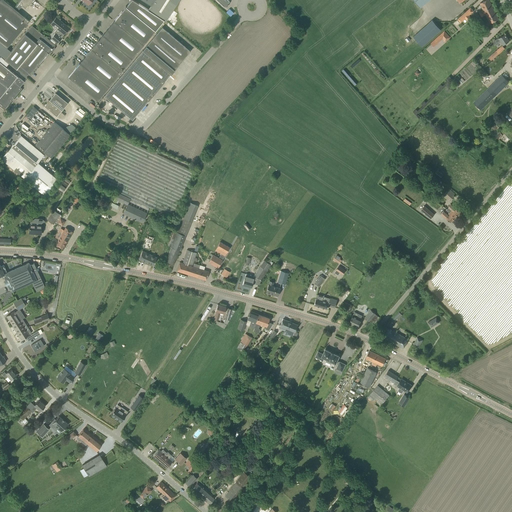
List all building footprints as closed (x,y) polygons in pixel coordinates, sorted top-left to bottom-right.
[(0,0),(0,41),(7,47),(29,21),(17,11),(18,10),(22,5),(25,7),(28,4),(28,5),(32,0),(20,0),(18,2),(14,8),(3,0),(0,0)] [(129,3),(126,7),(130,10),(155,30),(164,19),(148,9),(133,0),(129,0),(128,2),(129,3)] [(166,20),(178,0),(143,0),(151,5),(148,9),(164,19),(166,20)] [(494,21),(498,19),(489,0),(485,0),(484,1),(480,3),(483,10),(479,12),(481,16),(486,14),(490,23),(494,21)] [(114,21),(143,45),(155,31),(155,30),(130,10),(126,7),(114,21)] [(469,15),(473,11),(471,8),(457,19),(461,23),(465,18),(468,21),(472,18),(469,15)] [(54,40),(57,42),(58,43),(62,38),(61,38),(69,28),(56,17),(51,23),(59,30),(56,34),(55,33),(51,37),(54,40)] [(432,20),(413,36),(422,46),(441,29),(432,20)] [(103,35),(132,59),(143,45),(114,21),(103,35)] [(146,46),(174,70),(190,51),(162,27),(146,46)] [(35,28),(29,36),(48,53),(49,52),(51,50),(52,50),(54,48),(53,47),(55,44),(49,40),(42,34),(35,28)] [(479,31),(481,36),(485,35),(484,33),(488,31),(486,28),(479,31)] [(444,31),(430,43),(434,47),(443,39),(445,42),(450,37),(444,31)] [(48,53),(29,36),(25,33),(4,59),(16,69),(19,65),(29,73),(31,75),(34,71),(36,69),(35,68),(37,66),(38,67),(40,65),(39,64),(48,53)] [(501,42),(503,45),(505,43),(509,41),(505,34),(500,37),(494,41),(496,45),(501,42)] [(91,48),(121,72),(132,59),(103,35),(91,48)] [(505,48),(502,45),(489,57),(491,60),(505,48)] [(175,70),(174,70),(146,46),(104,96),(132,120),(171,74),(175,70)] [(80,63),(109,86),(121,72),(91,48),(80,63)] [(488,70),(493,75),(504,63),(499,59),(488,70)] [(0,105),(4,109),(11,100),(21,88),(20,87),(24,81),(0,61),(0,105)] [(98,100),(109,86),(80,63),(68,77),(98,100)] [(506,84),(509,82),(509,81),(506,79),(502,74),(487,89),(488,90),(481,96),(480,96),(473,103),(480,110),(484,106),(483,106),(493,96),(494,96),(506,84)] [(57,117),(68,103),(55,92),(49,100),(48,100),(49,100),(44,106),(48,110),(57,117)] [(32,106),(25,116),(30,119),(36,109),(32,106)] [(70,134),(55,122),(36,145),(51,158),(70,134)] [(14,143),(1,158),(5,161),(24,178),(38,162),(44,155),(21,135),(14,143)] [(73,136),(56,157),(59,160),(76,139),(73,136)] [(146,213),(147,212),(149,207),(172,217),(194,171),(118,136),(97,182),(118,192),(115,199),(115,198),(113,201),(117,203),(119,200),(127,205),(146,213)] [(38,162),(24,178),(44,195),(57,179),(54,176),(38,162)] [(72,183),(66,178),(70,172),(66,169),(54,187),(46,199),(50,201),(57,190),(64,194),(72,183)] [(434,170),(431,173),(439,179),(443,174),(437,170),(436,172),(434,170)] [(14,186),(23,195),(27,190),(19,182),(14,186)] [(449,189),(448,191),(447,190),(444,193),(445,194),(444,196),(449,200),(454,193),(449,189)] [(78,204),(81,199),(76,196),(72,201),(78,204)] [(174,231),(168,246),(171,247),(166,261),(174,264),(198,205),(190,202),(183,219),(181,219),(181,220),(180,219),(179,220),(174,231)] [(449,207),(446,209),(450,212),(455,217),(460,211),(456,208),(452,204),(451,203),(448,206),(449,207)] [(127,205),(125,209),(123,213),(142,222),(144,218),(146,213),(127,205)] [(424,205),(421,209),(428,216),(431,218),(434,214),(431,211),(424,205)] [(444,210),(441,213),(442,215),(447,219),(451,222),(455,217),(450,212),(446,209),(444,211),(444,210)] [(60,214),(54,210),(47,220),(54,224),(56,225),(62,216),(60,215),(60,214)] [(41,233),(41,228),(42,224),(37,223),(37,226),(30,225),(30,228),(29,233),(34,234),(34,233),(41,233)] [(65,227),(55,244),(62,248),(72,232),(65,227)] [(150,246),(154,238),(147,235),(146,238),(145,237),(141,247),(150,250),(151,247),(150,246)] [(229,247),(220,242),(215,250),(223,254),(224,251),(226,252),(229,247)] [(182,264),(179,263),(178,266),(177,271),(206,280),(207,275),(208,272),(203,271),(205,266),(194,263),(194,264),(193,266),(192,266),(197,253),(187,249),(182,264)] [(157,257),(142,251),(138,259),(153,266),(157,257)] [(222,260),(213,254),(208,262),(218,268),(222,260)] [(261,281),(271,265),(264,260),(254,275),(261,281)] [(6,281),(11,291),(16,289),(32,281),(34,288),(44,284),(34,263),(30,265),(29,263),(21,267),(7,273),(3,275),(5,278),(7,279),(6,281)] [(341,273),(343,275),(346,270),(339,266),(336,270),(341,273)] [(225,270),(221,274),(226,279),(230,275),(225,270)] [(277,282),(285,284),(289,273),(281,270),(277,282)] [(365,278),(367,280),(370,281),(374,275),(370,271),(365,278)] [(246,275),(244,280),(243,284),(251,287),(252,282),(253,282),(254,278),(253,278),(249,276),(250,275),(246,274),(246,275)] [(320,275),(314,283),(319,287),(325,279),(320,275)] [(266,291),(266,293),(272,295),(277,296),(279,291),(280,288),(272,286),(273,283),(273,282),(269,281),(269,282),(268,286),(266,291)] [(315,300),(314,305),(321,307),(323,300),(322,300),(323,297),(324,297),(324,296),(323,296),(318,295),(317,298),(316,298),(315,300)] [(21,298),(14,303),(18,310),(26,305),(21,298)] [(323,300),(321,307),(327,309),(328,305),(334,307),(336,300),(330,298),(329,302),(323,300)] [(343,302),(341,306),(350,310),(352,305),(343,302)] [(223,313),(224,313),(226,307),(217,304),(215,311),(216,311),(214,319),(218,320),(220,320),(222,315),(223,315),(223,313)] [(202,320),(209,310),(206,308),(199,318),(202,320)] [(216,324),(224,328),(226,324),(235,310),(228,308),(224,323),(217,321),(216,324)] [(12,325),(22,319),(23,319),(17,310),(15,312),(14,311),(7,316),(6,316),(12,325)] [(375,313),(371,310),(365,318),(369,321),(375,313)] [(258,314),(250,311),(249,316),(247,320),(247,321),(241,319),(237,329),(243,331),(246,325),(249,326),(251,327),(258,314)] [(349,323),(358,327),(361,320),(360,319),(362,315),(354,312),(353,315),(349,323)] [(402,315),(399,312),(390,320),(393,323),(397,318),(398,319),(402,315)] [(47,320),(50,319),(48,314),(41,316),(33,319),(35,325),(47,320)] [(251,327),(254,328),(253,331),(258,333),(259,333),(260,329),(258,329),(260,324),(266,326),(265,328),(269,330),(273,324),(268,322),(269,318),(258,314),(251,327)] [(436,317),(428,322),(431,327),(439,322),(436,317)] [(17,333),(25,328),(23,325),(26,324),(22,319),(12,325),(17,333)] [(286,329),(293,332),(292,336),(295,337),(297,336),(298,333),(294,332),(295,329),(297,325),(283,319),(281,324),(279,328),(285,331),(286,329)] [(403,348),(406,344),(408,339),(390,329),(385,327),(381,336),(403,348)] [(27,331),(25,328),(17,333),(21,339),(26,336),(29,334),(31,333),(29,330),(27,331)] [(41,329),(31,334),(33,338),(43,332),(41,329)] [(240,342),(239,343),(237,348),(243,352),(246,346),(247,346),(252,338),(245,333),(240,342)] [(420,347),(423,340),(417,337),(413,345),(420,347)] [(40,339),(31,345),(35,351),(44,345),(40,339)] [(179,349),(173,358),(174,360),(181,350),(180,349),(179,349)] [(315,357),(323,360),(324,357),(327,359),(327,360),(327,361),(330,363),(331,363),(332,361),(336,363),(339,356),(334,353),(331,351),(330,352),(325,349),(323,354),(318,352),(315,357)] [(369,350),(366,358),(369,359),(373,361),(371,364),(376,366),(377,363),(382,366),(386,358),(369,350)] [(86,364),(81,362),(75,372),(80,375),(86,364)] [(345,364),(340,362),(335,372),(340,374),(345,364)] [(70,373),(64,368),(57,377),(63,382),(66,379),(70,382),(74,377),(70,374),(70,373)] [(360,382),(365,384),(369,387),(377,372),(367,368),(360,382)] [(3,375),(5,378),(8,381),(10,379),(11,380),(16,375),(11,369),(6,373),(4,371),(2,374),(3,375)] [(384,377),(390,381),(394,374),(388,370),(384,377)] [(390,381),(389,383),(392,385),(394,383),(398,376),(394,374),(390,381)] [(399,383),(397,386),(399,387),(398,390),(398,391),(401,393),(402,393),(404,390),(407,392),(409,389),(412,385),(401,379),(399,383)] [(9,385),(7,382),(1,386),(2,387),(1,387),(2,389),(3,389),(4,389),(5,389),(6,391),(11,387),(9,385)] [(282,391),(276,387),(263,403),(268,407),(282,391)] [(383,390),(375,399),(377,401),(382,404),(389,395),(383,390)] [(149,400),(153,403),(159,395),(155,392),(149,400)] [(282,392),(279,396),(289,403),(292,400),(282,392)] [(410,397),(404,393),(398,403),(404,407),(410,397)] [(135,410),(144,398),(139,395),(130,407),(135,410)] [(17,414),(23,420),(25,418),(34,410),(37,407),(40,411),(41,409),(45,406),(39,400),(35,404),(32,407),(32,408),(30,410),(26,406),(17,414)] [(115,407),(111,414),(121,422),(126,414),(127,412),(125,411),(126,410),(122,407),(120,410),(115,407)] [(55,419),(49,425),(52,427),(53,425),(56,428),(57,427),(61,431),(68,424),(59,416),(55,420),(55,419)] [(37,432),(42,437),(49,429),(44,424),(37,432)] [(81,441),(82,440),(96,451),(97,450),(99,448),(102,444),(83,429),(78,435),(78,436),(77,438),(77,439),(79,441),(80,441),(81,441)] [(68,441),(76,435),(73,430),(65,436),(68,441)] [(167,467),(170,463),(172,461),(169,458),(171,456),(168,452),(167,453),(163,450),(161,451),(160,450),(158,451),(157,452),(154,456),(167,467)] [(187,458),(181,453),(175,459),(181,464),(187,458)] [(89,476),(102,468),(106,466),(99,455),(82,465),(89,476)] [(8,459),(13,466),(16,463),(11,457),(8,459)] [(52,466),(57,473),(61,470),(57,463),(52,466)] [(263,478),(268,471),(262,467),(257,473),(263,478)] [(244,472),(228,492),(225,496),(236,504),(241,497),(242,497),(255,480),(244,472)] [(209,504),(213,500),(215,497),(197,482),(194,485),(192,484),(197,478),(193,474),(191,476),(185,483),(190,487),(190,486),(192,488),(209,504)] [(280,484),(285,477),(281,474),(276,481),(280,484)] [(156,487),(164,494),(161,497),(166,501),(168,498),(171,501),(175,496),(161,482),(157,485),(156,487)] [(139,492),(133,498),(136,501),(137,500),(140,497),(143,499),(152,490),(147,486),(140,493),(139,492)]
